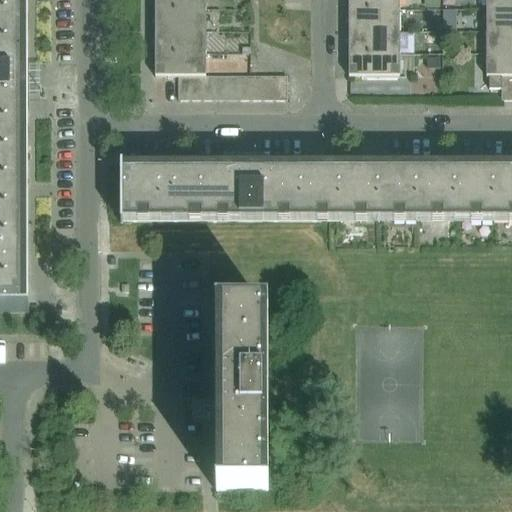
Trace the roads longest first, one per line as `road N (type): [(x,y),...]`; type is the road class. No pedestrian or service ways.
road 1 (residential): [(79,364),(87,339),(87,126)]
road 2 (residential): [(322,126),(87,126)]
road 3 (residential): [(10,511),(12,373),(79,364)]
road 4 (residential): [(322,126),(511,126)]
road 5 (residential): [(87,126),(87,0)]
road 6 (residential): [(322,0),(322,126)]
